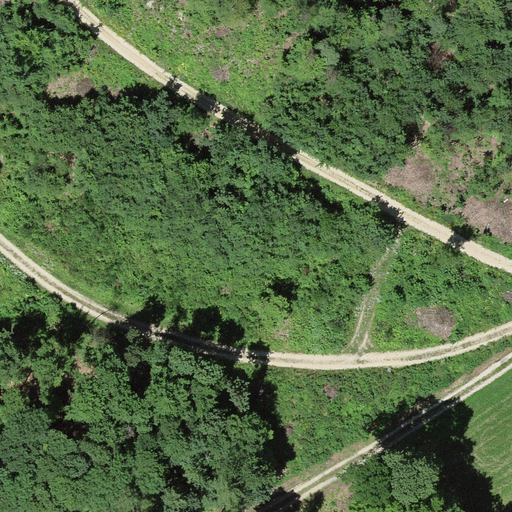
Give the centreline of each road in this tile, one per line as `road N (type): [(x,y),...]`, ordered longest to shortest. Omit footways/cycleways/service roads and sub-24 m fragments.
road 1 (track): [(511,326),(420,356),(355,362),(248,355),(143,326),(46,279),(0,239)]
road 2 (track): [(68,0),(168,81),(511,265)]
road 3 (track): [(511,353),(281,511)]
